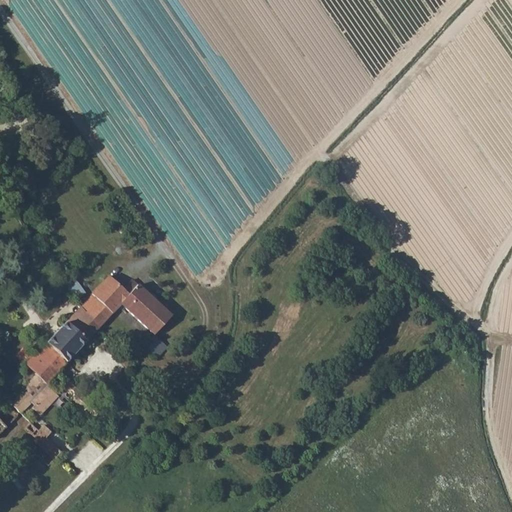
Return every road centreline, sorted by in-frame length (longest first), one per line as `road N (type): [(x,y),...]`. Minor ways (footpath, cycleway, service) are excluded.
road 1 (unclassified): [(0,7),(165,253)]
road 2 (track): [(47,511),(188,365)]
road 3 (unclassified): [(188,365),(207,330),(187,280),(165,253)]
